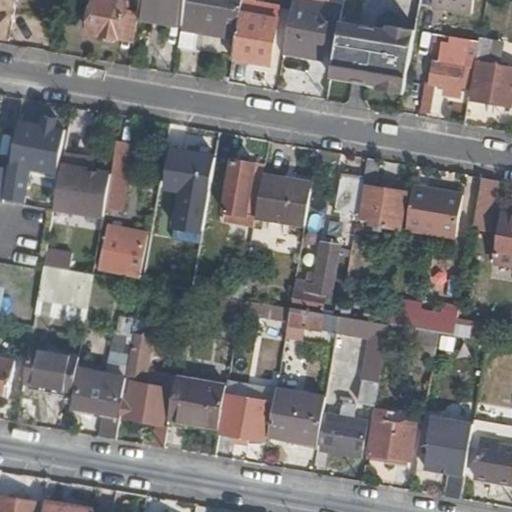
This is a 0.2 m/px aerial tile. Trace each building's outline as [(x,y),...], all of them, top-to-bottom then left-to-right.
[(0,0),(0,39),(5,41),(12,0),(0,0)] [(120,38),(126,1),(121,0),(95,0),(89,33),(120,38)] [(140,0),(137,21),(181,28),(186,0),(140,0)] [(199,27),(237,33),(241,12),(242,3),(242,0),(186,0),(181,28),(181,30),(198,33),(199,27)] [(341,21),(344,1),(339,0),(330,0),(329,8),(293,1),(284,53),(319,59),(325,31),(339,33),(341,21)] [(419,0),(418,5),(470,14),(472,0),(419,0)] [(241,12),(276,18),(278,9),(242,3),(241,12)] [(237,33),(233,57),(269,64),(276,18),(241,12),(237,33)] [(341,21),(339,33),(332,70),(356,75),(364,25),(341,21)] [(356,75),(355,80),(368,82),(378,27),(364,25),(356,75)] [(403,93),(414,28),(398,26),(397,31),(387,29),(378,27),(368,82),(377,83),(388,85),(387,90),(403,93)] [(184,31),(181,50),(198,52),(200,34),(184,31)] [(471,39),(453,36),(453,43),(445,42),(441,64),(434,63),(431,83),(446,86),(445,94),(461,97),(471,39)] [(511,101),(511,67),(502,66),(488,63),(492,41),(480,39),(480,41),(476,62),(479,62),(473,100),(481,101),(511,106),(511,101)] [(505,43),(492,41),(488,63),(502,66),(505,43)] [(356,75),(332,70),(331,76),(355,80),(356,75)] [(469,99),(465,124),(477,126),(481,101),(473,100),(469,99)] [(48,121),(47,128),(56,130),(57,123),(48,121)] [(47,128),(19,123),(13,153),(24,155),(60,162),(65,131),(56,130),(47,128)] [(130,139),(118,137),(113,166),(111,174),(107,196),(118,197),(123,176),(130,139)] [(167,189),(183,192),(195,194),(207,196),(214,159),(175,151),(167,189)] [(24,155),(13,153),(13,156),(12,162),(22,163),(24,155)] [(377,161),(369,160),(365,179),(364,187),(367,188),(361,219),(372,221),(371,224),(383,226),(401,230),(407,195),(376,189),(381,162),(377,161)] [(22,163),(12,162),(10,171),(5,202),(15,204),(22,163)] [(256,166),(234,162),(225,212),(240,215),(239,222),(245,223),(256,166)] [(69,211),(104,217),(106,206),(107,196),(111,174),(62,166),(57,196),(71,198),(69,211)] [(0,201),(5,202),(10,171),(0,169),(0,201)] [(364,187),(365,179),(342,176),(335,213),(341,214),(358,217),(362,194),(364,187)] [(306,223),(313,185),(263,178),(259,204),(256,220),(305,228),(306,223)] [(498,182),(482,180),(475,217),(473,229),(489,231),(492,218),(498,182)] [(440,194),(414,189),(411,208),(407,230),(456,239),(459,224),(463,198),(440,194)] [(195,194),(183,192),(181,205),(193,207),(195,194)] [(206,210),(198,208),(195,227),(203,229),(206,210)] [(358,217),(341,214),(337,236),(341,238),(340,247),(335,274),(347,278),(350,266),(358,218),(358,217)] [(511,216),(506,215),(505,220),(502,231),(500,250),(511,252),(511,216)] [(149,232),(109,223),(98,271),(139,279),(149,232)] [(254,231),(251,249),(260,251),(263,233),(254,231)] [(335,274),(340,247),(323,244),(316,285),(309,284),(307,293),(297,292),(294,306),(323,311),(326,297),(331,297),(335,274)] [(54,267),(71,269),(74,253),(48,248),(46,259),(45,265),(54,267)] [(91,291),(94,274),(71,269),(54,267),(45,265),(44,271),(42,283),(39,299),(88,308),(91,291)] [(289,322),(292,308),(280,306),(244,300),(242,314),(248,315),(289,322)] [(454,336),(457,322),(459,311),(443,309),(442,314),(394,305),(392,318),(391,325),(440,334),(454,336)] [(292,308),(289,322),(287,337),(301,339),(303,329),(320,332),(321,330),(338,332),(338,330),(341,317),(317,313),(292,308)] [(153,316),(138,313),(131,356),(127,379),(126,382),(132,383),(130,394),(124,393),(121,413),(127,414),(127,416),(142,419),(150,421),(163,423),(166,408),(169,390),(152,387),(141,385),(143,374),(146,374),(147,373),(153,338),(150,337),(153,316)] [(381,323),(391,325),(392,318),(370,314),(368,321),(379,323),(381,323)] [(377,336),(379,323),(368,321),(341,317),(338,330),(377,336)] [(454,336),(489,343),(490,338),(492,328),(457,322),(454,336)] [(389,338),(391,325),(381,323),(379,323),(377,336),(373,356),(385,358),(388,343),(389,338)] [(438,347),(440,334),(391,325),(389,338),(416,343),(438,347)] [(117,332),(110,366),(125,369),(132,335),(117,332)] [(74,392),(80,356),(31,347),(26,379),(25,384),(74,392)] [(382,373),(385,358),(373,356),(368,384),(363,383),(360,404),(376,407),(382,373)] [(0,358),(0,392),(10,395),(16,361),(10,360),(0,358)] [(126,382),(127,379),(83,370),(75,412),(120,420),(120,418),(121,413),(124,393),(126,382)] [(154,374),(147,373),(146,374),(143,374),(141,385),(152,387),(154,374)] [(227,385),(179,376),(174,404),(171,418),(220,427),(226,393),(227,385)] [(132,383),(126,382),(124,393),(130,394),(132,383)] [(228,396),(217,457),(234,460),(237,441),(247,443),(248,437),(265,440),(274,390),(265,388),(263,401),(246,398),(246,394),(238,392),(238,397),(228,396)] [(270,435),(319,444),(325,408),(327,398),(277,390),(274,413),(270,435)] [(343,404),(356,406),(358,395),(345,393),(343,404)] [(354,420),(355,411),(356,406),(343,404),(340,417),(328,415),(322,450),(327,451),(340,453),(361,457),(367,423),(354,420)] [(369,414),(355,411),(354,420),(367,423),(369,414)] [(220,427),(171,418),(170,423),(219,432),(220,427)] [(473,437),(475,426),(431,418),(425,454),(429,455),(427,468),(427,469),(452,473),(448,497),(448,498),(462,500),(464,486),(466,474),(472,441),(473,437)] [(99,436),(117,439),(119,422),(103,419),(99,436)] [(370,443),(369,454),(396,458),(396,466),(408,468),(409,461),(410,460),(416,427),(374,420),(370,443)] [(503,426),(475,421),(475,426),(473,437),(472,441),(481,443),(475,476),(474,482),(491,486),(492,480),(511,483),(511,448),(488,444),(488,439),(500,441),(503,426)] [(466,474),(475,476),(481,443),(472,441),(466,474)] [(336,474),(340,453),(327,451),(324,472),(336,474)] [(37,511),(39,503),(0,496),(0,497),(0,511),(37,511)] [(49,511),(51,503),(45,502),(42,511),(49,511)] [(93,511),(94,510),(51,503),(49,511),(93,511)]
